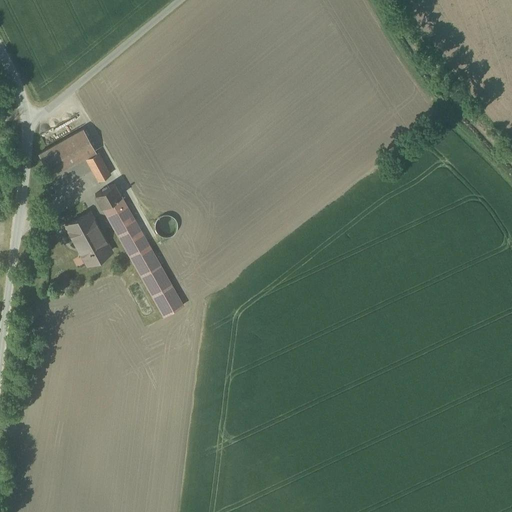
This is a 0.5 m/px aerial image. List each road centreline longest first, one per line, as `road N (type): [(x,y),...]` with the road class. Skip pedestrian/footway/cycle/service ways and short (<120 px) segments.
road 1 (unclassified): [(0,365),(28,125)]
road 2 (unclassified): [(28,125),(183,0)]
